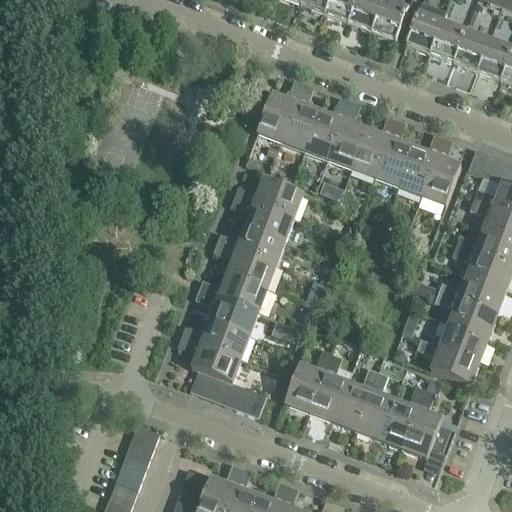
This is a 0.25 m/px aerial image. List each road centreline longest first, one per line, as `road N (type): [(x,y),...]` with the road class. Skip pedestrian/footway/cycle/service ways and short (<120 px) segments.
road 1 (residential): [(14,381),(142,404),(423,511)]
road 2 (residential): [(511,141),(130,0)]
road 3 (tertiary): [(14,381),(16,0)]
road 4 (tertiary): [(10,511),(14,381)]
